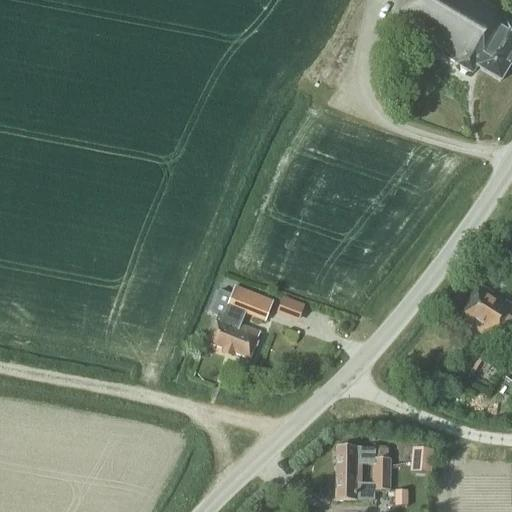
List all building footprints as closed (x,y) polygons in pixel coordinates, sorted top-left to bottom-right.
[(449,62),(459,68),(459,71),(466,75),(469,73),(472,75),(476,69),(500,83),(511,62),(511,26),(504,22),(507,16),(479,0),(403,0),(389,25),(450,61),(449,62)] [(249,362),(259,334),(239,326),(243,315),(265,324),(273,303),(234,287),(230,297),(218,292),(209,315),(216,318),(206,346),(223,352),(221,357),(230,360),(232,356),(249,362)] [(511,318),(511,309),(478,288),(476,290),(459,317),(469,324),(465,331),(481,341),(483,336),(496,344),(511,318)] [(277,316),(299,325),(306,308),(284,299),(277,316)] [(411,449),(408,474),(430,476),(432,451),(411,449)] [(354,502),(372,502),(372,493),(388,493),(388,461),(386,461),(386,451),(355,450),(335,450),(334,503),(354,503),(354,502)] [(409,510),(410,493),(396,492),(395,509),(409,510)]
